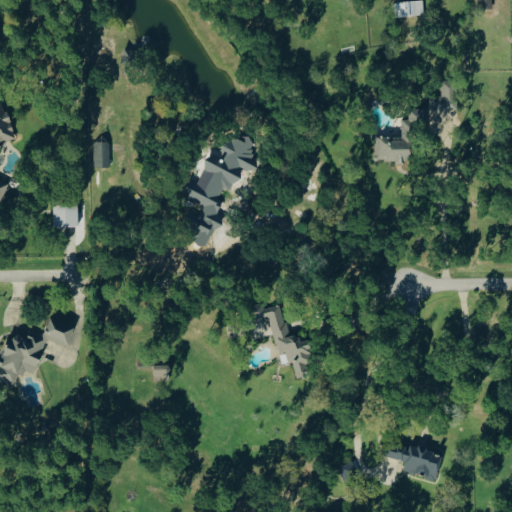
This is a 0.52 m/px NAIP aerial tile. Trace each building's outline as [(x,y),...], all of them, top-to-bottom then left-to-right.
[(484,0),(484,10),(493,9),(493,0),(478,0),(479,0),(481,0),(484,0)] [(425,16),(424,2),(395,3),(396,18),(425,16)] [(431,109),(456,109),(456,80),(442,80),(443,95),(431,95),(431,109)] [(0,199),(2,205),(9,186),(7,180),(0,177),(0,142),(17,139),(10,113),(5,111),(2,99),(0,99),(0,199)] [(375,136),(375,161),(405,161),(405,160),(413,160),(413,122),(425,122),(425,107),(410,107),(410,119),(403,119),(403,136),(375,136)] [(259,168),(254,137),(227,141),(229,157),(207,160),(209,174),(198,175),(204,214),(210,213),(211,221),(222,220),(221,215),(223,215),(220,189),(241,186),(239,171),(259,168)] [(95,167),(111,167),(111,141),(95,141),(95,167)] [(55,227),(80,226),(79,201),(54,202),(55,227)] [(271,316),(279,354),(291,352),(296,379),(313,375),(306,340),(301,341),(300,333),(289,336),(283,304),(266,308),(265,303),(253,306),(255,319),(271,316)] [(47,339),(68,346),(75,326),(50,317),(44,335),(30,331),(27,340),(10,334),(0,362),(0,381),(17,387),(23,369),(36,373),(47,339)] [(406,460),(404,471),(438,479),(444,452),(400,443),(399,451),(390,449),(388,457),(406,460)]
